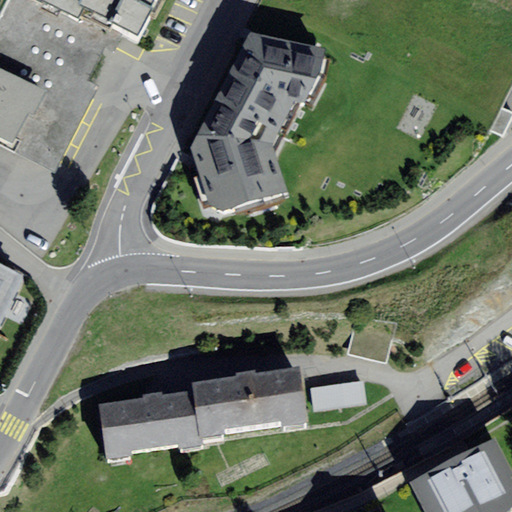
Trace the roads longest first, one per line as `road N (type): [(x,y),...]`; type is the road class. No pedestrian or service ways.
road 1 (tertiary): [(124,271),(330,271),(441,224),(511,165)]
road 2 (residential): [(230,0),(126,205),(124,271)]
road 3 (tertiary): [(0,450),(79,300),(124,271)]
